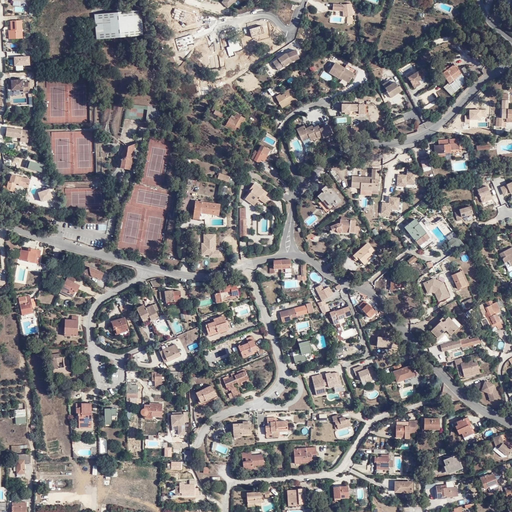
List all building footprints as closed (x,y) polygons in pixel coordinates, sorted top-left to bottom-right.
[(350,3),(342,4),(343,12),(343,16),(352,16),(350,3)] [(140,9),(94,13),(93,15),(95,39),(142,35),(140,9)] [(22,20),(11,21),(11,30),(9,30),(9,39),(23,38),(22,20)] [(268,43),(275,41),(276,40),(278,38),(276,34),(267,37),(268,43)] [(274,63),(278,69),(290,61),(300,57),(297,49),(287,53),(286,51),(272,60),(274,63)] [(30,67),(30,57),(14,57),(14,67),(30,67)] [(348,84),(353,75),(344,69),(334,63),(328,73),(338,79),(339,78),(341,79),(348,84)] [(441,71),(448,65),(446,63),(439,68),(441,71)] [(449,82),(450,84),(452,83),(460,77),(459,75),(462,74),(454,63),(450,67),(448,65),(441,71),(449,82)] [(346,66),(344,69),(353,75),(356,72),(346,66)] [(418,73),(408,79),(412,86),(422,81),(425,79),(420,72),(418,73)] [(450,84),(449,82),(444,87),(452,95),(467,81),(462,74),(459,75),(460,77),(452,83),(450,84)] [(23,80),(11,80),(12,90),(23,89),(23,92),(29,91),(28,82),(23,83),(23,80)] [(389,87),(387,83),(381,87),(383,91),(384,90),(386,93),(385,93),(389,100),(399,93),(393,84),(389,87)] [(296,100),(290,88),(283,91),(284,93),(280,94),(279,94),(275,95),(281,106),(289,101),(292,102),(296,100)] [(511,117),(511,108),(509,108),(510,93),(504,93),(503,117),(498,117),(498,126),(503,126),(503,117),(508,117),(511,117)] [(147,105),(127,105),(127,119),(147,119),(147,105)] [(344,113),(348,113),(348,112),(356,112),(356,115),(363,116),(363,106),(341,105),(340,113),(344,113)] [(214,113),(222,116),(223,114),(218,111),(219,108),(217,107),(214,113)] [(240,128),(245,118),(236,113),(235,116),(232,115),(226,125),(235,130),(237,126),(240,128)] [(301,124),(299,125),(300,127),(296,128),(296,127),(294,127),(299,140),(307,137),(309,141),(320,135),(321,137),(329,133),(326,125),(317,129),(316,127),(311,129),(310,125),(303,128),(301,124)] [(5,135),(19,137),(27,135),(28,131),(6,128),(5,135)] [(273,144),(276,140),(270,135),(267,139),(273,144)] [(450,150),(452,150),(460,149),(460,138),(438,140),(439,145),(435,145),(435,156),(445,156),(445,151),(450,151),(450,150)] [(130,169),(135,142),(128,145),(123,142),(118,167),(130,169)] [(258,152),(255,150),(252,159),(258,162),(263,154),(265,155),(266,156),(268,151),(261,147),(258,152)] [(453,159),(452,150),(450,150),(450,151),(445,151),(445,156),(435,156),(436,160),(453,159)] [(430,159),(422,161),(423,168),(431,166),(430,159)] [(27,169),(42,173),(44,166),(30,162),(27,169)] [(378,190),(379,168),(372,168),(371,176),(352,175),(351,186),(360,187),(360,189),(378,190)] [(194,172),(189,172),(186,185),(192,186),(193,185),(195,185),(196,178),(193,178),(194,172)] [(29,179),(11,173),(9,180),(7,180),(5,189),(12,191),(15,183),(27,187),(29,179)] [(235,178),(219,173),(217,179),(233,184),(235,178)] [(415,174),(397,174),(397,187),(407,187),(407,184),(416,184),(415,174)] [(258,198),(261,200),(264,203),(268,198),(265,195),(267,192),(253,182),(248,189),(250,191),(244,198),(253,205),(258,198)] [(511,182),(500,187),(504,197),(511,194),(511,182)] [(342,200),(328,183),(321,188),(322,190),(317,195),(322,200),(324,198),(330,205),(332,203),(335,205),(342,200)] [(477,190),(482,203),(493,199),(487,186),(477,190)] [(399,211),(399,197),(389,197),(389,203),(381,203),(381,215),(391,216),(391,210),(399,211)] [(256,207),(261,200),(258,198),(253,205),(256,207)] [(193,215),(199,216),(200,213),(218,215),(219,204),(194,201),(193,215)] [(454,211),(457,222),(474,217),(472,207),(454,211)] [(358,233),(360,225),(355,224),(356,219),(350,218),(349,219),(341,218),(339,222),(335,222),(330,225),(332,230),(336,228),(337,230),(354,232),(355,232),(358,233)] [(423,250),(435,240),(420,220),(418,222),(414,218),(403,226),(414,241),(415,240),(423,250)] [(260,220),(260,233),(270,233),(270,220),(260,220)] [(316,232),(314,229),(305,234),(308,238),(316,232)] [(217,234),(205,234),(204,258),(223,258),(223,251),(216,250),(217,234)] [(449,240),(446,246),(452,254),(460,249),(462,248),(457,241),(454,237),(449,240)] [(373,249),(367,242),(352,254),(356,259),(358,257),(363,264),(367,260),(366,259),(372,254),(370,252),(373,249)] [(34,248),(21,246),(19,255),(29,257),(29,258),(35,259),(37,253),(40,253),(41,246),(37,245),(36,248),(36,249),(33,249),(34,248)] [(511,248),(511,247),(498,255),(507,269),(511,266),(510,265),(509,262),(511,260),(511,248)] [(409,264),(416,259),(411,252),(406,255),(407,256),(405,258),(409,264)] [(35,259),(29,258),(27,266),(37,268),(40,253),(37,253),(35,259)] [(291,259),(274,261),(275,264),(270,265),(271,274),(275,274),(275,270),(280,269),(281,273),(291,272),(291,268),(291,259)] [(88,266),(89,268),(78,271),(79,275),(84,274),(85,275),(90,274),(101,279),(104,273),(88,266)] [(468,285),(461,270),(450,275),(456,288),(458,287),(459,289),(468,285)] [(75,279),(68,275),(60,291),(72,297),(73,296),(74,296),(79,285),(73,282),(75,279)] [(405,286),(406,277),(393,276),(392,280),(390,280),(390,289),(394,289),(394,286),(405,286)] [(434,292),(437,300),(448,295),(442,281),(432,277),(422,282),(427,292),(431,291),(434,292)] [(214,293),(216,303),(239,298),(237,287),(240,287),(239,282),(219,286),(220,292),(214,293)] [(321,284),(316,286),(322,299),(334,294),(329,286),(323,288),(321,284)] [(165,299),(166,301),(170,300),(170,299),(173,298),(173,297),(180,296),(179,290),(172,291),(172,289),(165,289),(165,290),(159,291),(160,299),(165,299)] [(472,303),(470,298),(463,302),(465,307),(469,305),(469,304),(472,303)] [(27,303),(20,304),(22,314),(31,312),(30,306),(32,306),(31,300),(26,300),(27,303)] [(500,328),(503,326),(496,313),(498,312),(494,305),(496,304),(494,301),(491,303),(492,303),(490,304),(488,301),(483,304),(486,310),(489,315),(486,317),(491,325),(494,324),(495,326),(498,325),(500,328)] [(134,306),(142,322),(148,319),(150,322),(158,318),(155,311),(159,310),(156,303),(152,305),(151,303),(144,306),(143,302),(134,306)] [(304,312),(305,314),(315,312),(312,302),(307,304),(307,305),(281,313),(283,323),(293,320),(293,317),(296,317),(297,316),(297,314),(304,312)] [(125,306),(125,304),(119,307),(122,313),(127,310),(125,306)] [(330,310),(328,304),(326,305),(320,307),(323,313),(330,310)] [(361,310),(367,316),(369,314),(371,316),(376,312),(367,304),(361,310)] [(34,317),(32,306),(30,306),(31,312),(22,314),(21,314),(21,319),(34,317)] [(338,320),(338,319),(351,314),(348,307),(335,312),(334,311),(329,313),(333,322),(338,320)] [(205,324),(207,331),(217,327),(218,327),(219,331),(227,328),(226,324),(226,323),(227,323),(227,322),(227,321),(227,320),(226,320),(226,319),(225,319),(224,319),(223,315),(213,318),(214,321),(209,323),(205,324)] [(72,332),(72,334),(77,335),(77,316),(71,316),(71,319),(64,319),(64,332),(72,332)] [(449,321),(451,319),(448,316),(444,319),(441,317),(437,321),(438,322),(430,329),(437,337),(444,329),(446,327),(452,333),(457,329),(449,321)] [(453,317),(451,319),(458,327),(459,327),(461,325),(453,317)] [(111,323),(115,336),(128,331),(124,319),(111,323)] [(458,327),(451,319),(449,321),(457,329),(458,327)] [(238,345),(243,356),(247,355),(247,356),(253,353),(252,352),(259,350),(255,340),(256,340),(255,336),(248,339),(249,343),(243,346),(241,341),(239,342),(240,344),(238,345)] [(460,341),(459,338),(439,343),(440,350),(460,346),(461,347),(481,343),(479,337),(469,339),(460,341)] [(377,338),(377,349),(392,349),(392,338),(377,338)] [(174,343),(161,350),(166,360),(179,354),(174,343)] [(310,343),(305,344),(302,344),(303,354),(298,354),(298,352),(294,352),(293,353),(294,353),(294,354),(294,355),(294,356),(293,356),(295,356),(297,363),(308,362),(308,359),(312,358),(312,354),(314,353),(314,350),(316,350),(314,347),(316,347),(312,343),(310,343)] [(259,351),(259,350),(252,352),(253,353),(247,356),(247,355),(243,356),(244,359),(256,354),(256,353),(259,351)] [(49,354),(53,373),(70,370),(67,355),(60,356),(59,352),(49,354)] [(465,362),(463,357),(454,359),(455,364),(459,363),(462,375),(467,373),(468,376),(478,373),(475,362),(472,363),(471,361),(465,362)] [(366,381),(372,379),(376,377),(371,365),(367,367),(367,369),(368,371),(364,372),(364,370),(362,365),(353,369),(356,378),(360,377),(361,381),(365,380),(366,381)] [(408,375),(413,374),(410,365),(392,370),(396,381),(409,377),(408,375)] [(230,374),(231,377),(228,378),(227,375),(222,378),(226,387),(227,387),(228,389),(229,388),(229,390),(230,390),(234,388),(232,384),(237,382),(238,383),(241,382),(248,379),(245,371),(244,368),(234,373),(233,372),(230,374)] [(323,377),(313,380),(317,394),(326,392),(324,384),(328,384),(329,386),(335,385),(334,383),(338,382),(336,375),(339,374),(338,371),(331,373),(331,372),(325,373),(327,379),(323,380),(323,377)] [(161,384),(161,380),(160,372),(151,372),(150,381),(154,381),(154,384),(161,384)] [(489,395),(491,401),(497,400),(492,385),(485,382),(473,385),(475,392),(480,391),(486,394),(489,395)] [(127,383),(127,398),(134,398),(134,394),(138,394),(138,386),(132,386),(131,383),(127,383)] [(196,392),(199,400),(204,398),(204,399),(208,397),(209,399),(216,395),(211,384),(196,392)] [(239,395),(236,387),(234,388),(230,390),(231,392),(227,394),(229,399),(233,397),(239,395)] [(217,396),(216,395),(209,399),(208,397),(204,399),(204,398),(199,400),(198,400),(198,401),(198,402),(198,403),(198,404),(199,404),(200,404),(201,404),(217,396)] [(77,421),(77,423),(90,423),(90,403),(74,403),(74,414),(75,414),(77,414),(77,421)] [(145,416),(154,416),(163,416),(163,404),(154,404),(154,405),(150,406),(145,405),(145,409),(143,409),(143,410),(142,410),(142,411),(141,412),(141,413),(142,414),(142,415),(143,416),(144,416),(145,416)] [(104,424),(112,424),(112,420),(116,420),(116,408),(104,409),(104,424)] [(15,425),(27,424),(25,409),(14,410),(15,425)] [(186,435),(185,423),(189,422),(188,412),(183,412),(183,414),(172,415),(170,416),(171,427),(178,426),(179,436),(186,435)] [(335,424),(337,429),(344,428),(343,426),(352,424),(350,418),(347,419),(346,416),(344,417),(340,418),(340,420),(336,421),(337,424),(335,424)] [(425,419),(425,429),(439,429),(439,418),(425,419)] [(288,432),(288,422),(279,423),(279,420),(277,420),(277,419),(268,419),(268,424),(271,424),(271,427),(267,428),(267,436),(273,436),(273,433),(277,432),(277,430),(279,430),(279,433),(287,432),(288,432)] [(409,420),(409,424),(412,424),(412,434),(418,434),(418,420),(409,420)] [(470,427),(466,422),(460,427),(461,429),(459,431),(464,438),(466,436),(470,440),(479,433),(476,430),(478,428),(474,423),(472,424),(473,425),(470,427)] [(233,425),(234,435),(242,435),(251,435),(251,425),(249,425),(244,425),(244,424),(233,425)] [(409,425),(395,425),(395,434),(404,434),(404,437),(404,438),(409,438),(409,425)] [(498,447),(499,448),(504,442),(511,448),(511,442),(507,439),(504,441),(501,435),(494,437),(498,447)] [(511,448),(504,442),(499,448),(509,457),(511,453),(511,448)] [(316,457),(315,447),(293,449),(294,465),(301,464),(301,460),(311,459),(311,458),(316,457)] [(253,467),(264,466),(263,456),(252,457),(251,453),(242,454),(242,458),(246,458),(246,462),(243,462),(243,468),(247,468),(248,470),(253,469),(253,467)] [(376,456),(376,454),(371,454),(371,461),(375,461),(375,462),(377,462),(377,466),(389,466),(389,460),(389,457),(385,457),(382,457),(376,456)] [(444,460),(448,471),(462,465),(457,455),(444,460)] [(25,458),(17,458),(18,472),(26,472),(25,463),(31,462),(31,456),(25,456),(25,458)] [(41,482),(72,482),(72,473),(39,474),(39,482),(41,482)] [(480,477),(483,487),(497,483),(494,473),(487,476),(486,475),(480,477)] [(194,494),(194,488),(194,480),(189,480),(189,485),(184,485),(183,483),(179,483),(179,486),(175,486),(175,496),(187,496),(188,494),(194,494)] [(400,491),(412,491),(412,482),(396,482),(396,491),(400,491)] [(334,498),(348,497),(347,485),(334,486),(334,498)] [(436,486),(437,497),(447,496),(447,497),(447,498),(452,497),(451,487),(447,488),(441,488),(441,485),(436,486)] [(297,504),(305,503),(304,488),(298,489),(298,491),(292,491),(292,489),(287,490),(287,501),(293,501),(293,502),(297,502),(297,504)] [(246,504),(254,504),(261,503),(261,495),(264,494),(264,498),(268,497),(268,496),(268,490),(260,491),(260,493),(246,494),(246,504)] [(21,506),(13,506),(12,511),(26,511),(27,501),(21,501),(21,506)]
